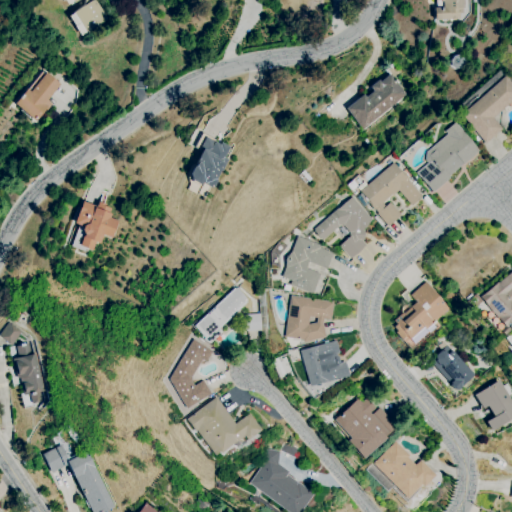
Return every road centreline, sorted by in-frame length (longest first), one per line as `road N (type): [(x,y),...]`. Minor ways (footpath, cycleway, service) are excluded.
road 1 (residential): [(0,250),(44,183),(153,103),(203,77),(339,44),(379,0)]
road 2 (residential): [(457,511),(466,494),(457,443),(381,353),(368,305),(398,261),(485,185)]
road 3 (residential): [(373,511),(250,372)]
